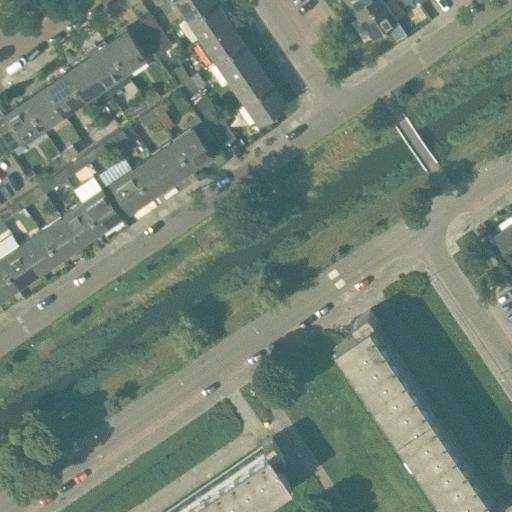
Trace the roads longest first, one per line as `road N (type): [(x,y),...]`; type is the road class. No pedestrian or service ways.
road 1 (residential): [(0,510),(417,226)]
road 2 (residential): [(0,340),(334,111)]
road 3 (residential): [(334,111),(498,0)]
road 4 (residential): [(511,365),(417,226)]
road 5 (residential): [(334,111),(259,0)]
